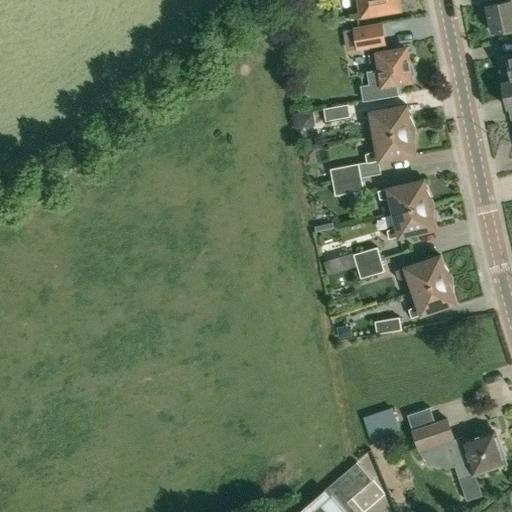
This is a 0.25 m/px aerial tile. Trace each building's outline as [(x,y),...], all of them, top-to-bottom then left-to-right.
[(358,0),(362,16),(400,10),(398,0),(358,0)] [(511,0),(504,0),(505,3),(488,7),(494,37),(511,33),(511,0)] [(354,29),(357,49),(357,51),(386,46),(383,22),(353,28),(354,29)] [(379,68),(367,71),(369,85),(362,86),(364,100),(398,95),(397,84),(413,81),(407,47),(376,53),(379,68)] [(511,54),(497,57),(503,83),(511,80),(511,54)] [(511,80),(503,83),(508,108),(511,107),(511,80)] [(348,104),(324,108),(326,120),(351,116),(348,104)] [(371,112),(376,137),(417,130),(410,116),(408,105),(371,112)] [(415,145),(417,130),(376,137),(378,149),(366,154),(367,162),(368,164),(380,162),(417,155),(415,145)] [(315,151),(303,153),(305,167),(317,165),(315,151)] [(333,184),(362,178),(359,164),(330,169),(333,184)] [(362,178),(333,184),(335,196),(364,191),(362,178)] [(395,213),(436,203),(428,190),(426,179),(389,188),(377,191),(380,199),(392,200),(395,213)] [(435,219),(436,203),(395,213),(397,224),(387,230),(389,240),(400,237),(437,229),(435,219)] [(354,254),(357,266),(359,265),(382,259),(378,247),(354,254)] [(348,270),(358,267),(357,266),(354,254),(353,253),(344,256),(348,270)] [(415,291),(455,277),(446,264),(442,255),(406,267),(396,271),(399,280),(411,279),(415,291)] [(359,265),(357,266),(358,267),(361,279),(385,271),(382,259),(359,265)] [(455,277),(415,291),(419,302),(409,310),(412,318),(423,315),(458,303),(455,293),(455,277)] [(377,334),(402,330),(400,318),(375,321),(377,334)] [(350,325),(338,327),(339,338),(352,336),(350,325)] [(451,468),(455,466),(469,461),(473,473),(507,462),(496,430),(463,442),(461,437),(455,439),(448,417),(435,422),(413,429),(420,452),(423,456),(428,461),(430,463),(435,466),(438,467),(441,468),(445,468),(448,468),(451,468)] [(335,481),(350,500),(372,480),(357,462),(335,481)] [(344,511),(325,490),(325,489),(298,511),(344,511)]
